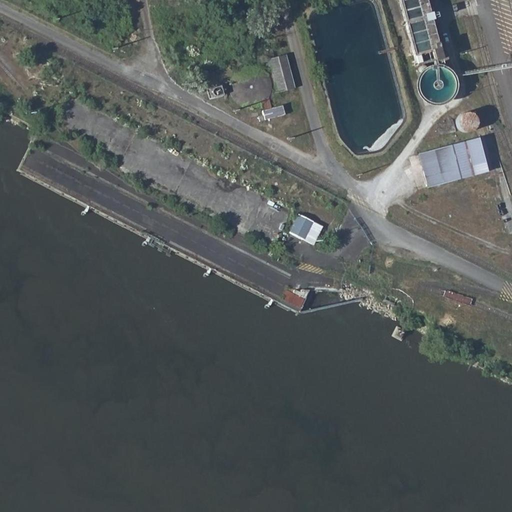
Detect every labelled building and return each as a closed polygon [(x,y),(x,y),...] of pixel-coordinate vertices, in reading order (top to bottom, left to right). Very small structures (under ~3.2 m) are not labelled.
[(422,0),(396,0),(414,65),(439,59),(422,0)] [(289,56),(276,59),(284,89),(296,86),(289,56)] [(421,72),(417,77),(416,85),(419,94),(425,99),(433,101),(439,100),(444,97),(449,92),(450,87),(450,78),(446,73),(442,69),(436,67),(431,67),(426,69),(421,72)] [(239,74),(234,84),(234,93),(238,100),(245,104),(250,106),(258,105),(264,103),(269,99),(273,93),(273,85),(270,78),(265,73),(259,69),(252,68),(247,69),(243,70),(239,74)] [(266,111),(268,121),(283,119),(281,108),(266,111)] [(464,131),(476,124),(468,111),(456,119),(464,131)] [(480,136),(416,154),(425,188),(489,171),(480,136)] [(321,226),(297,215),(288,232),(312,244),(321,226)] [(281,287),(272,302),(295,314),(302,298),(281,287)]
